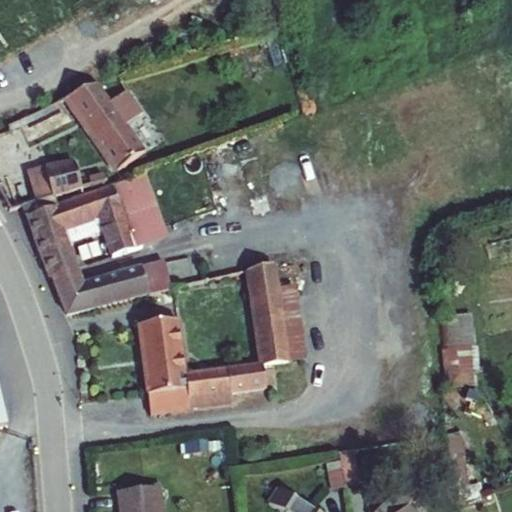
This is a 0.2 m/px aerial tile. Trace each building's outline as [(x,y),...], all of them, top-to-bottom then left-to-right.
[(108,100),(96,81),(66,96),(117,171),(142,153),(122,122),(139,111),(125,89),(108,100)] [(85,193),(76,167),(46,176),(56,202),(85,193)] [(56,202),(46,176),(33,180),(42,207),(44,207),(56,202)] [(142,177),(110,189),(131,246),(132,248),(164,236),(142,177)] [(58,207),(56,203),(27,212),(37,241),(60,233),(99,221),(104,235),(112,256),(132,248),(131,246),(110,189),(58,207)] [(99,221),(60,233),(65,248),(104,235),(99,221)] [(60,233),(37,241),(52,277),(73,270),(65,248),(60,233)] [(243,273),(249,272),(242,246),(198,257),(205,282),(243,273)] [(139,268),(144,280),(148,292),(149,295),(204,282),(197,253),(139,268)] [(249,272),(262,369),(291,365),(279,291),(275,265),(249,272)] [(87,285),(59,293),(68,315),(149,295),(148,292),(144,280),(139,268),(119,274),(120,278),(87,288),(87,285)] [(296,288),(279,291),(291,365),(308,362),(296,288)] [(447,368),(479,367),(477,312),(446,313),(447,368)] [(177,321),(137,327),(151,419),(267,401),(262,369),(187,380),(177,321)] [(0,378),(0,425),(11,423),(0,378)] [(417,481),(380,511),(413,511),(412,510),(429,495),(417,481)] [(281,511),(312,511),(280,490),(270,504),(281,511)] [(164,511),(163,492),(120,497),(121,511),(164,511)]
